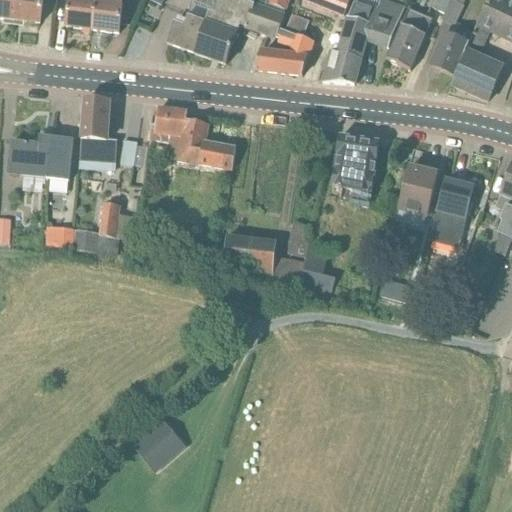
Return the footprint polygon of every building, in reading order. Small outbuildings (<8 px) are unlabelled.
[(0,0),(0,21),(12,23),(14,0),(0,0)] [(14,0),(12,23),(40,26),(43,0),(14,0)] [(69,0),(66,29),(92,32),(96,2),(95,0),(69,0)] [(92,32),(119,35),(122,5),(109,3),(109,0),(95,0),(96,2),(92,32)] [(164,0),(149,0),(149,3),(161,8),(164,0)] [(175,23),(173,27),(167,45),(226,67),(240,28),(276,42),(280,32),(285,17),(264,10),(266,0),(221,0),(216,16),(209,14),(206,24),(188,17),(184,26),(175,23)] [(291,0),(271,0),(269,7),(286,13),(291,0)] [(306,0),(305,4),(344,19),(351,2),(345,0),(306,0)] [(349,21),(348,20),(341,48),(334,46),(330,58),(339,61),(359,67),(365,45),(388,53),(405,9),(381,0),(378,11),(354,5),(349,21)] [(435,0),(431,9),(444,16),(451,1),(452,1),(452,0),(435,0)] [(488,104),(488,103),(502,70),(479,60),(491,33),(511,43),(511,1),(510,0),(490,0),(477,26),(474,35),(473,35),(464,53),(455,79),(452,88),(488,104)] [(447,36),(431,68),(455,79),(464,53),(473,35),(455,28),(465,8),(452,1),(451,1),(444,16),(441,23),(451,28),(448,36),(447,36)] [(411,73),(433,22),(408,11),(386,63),(411,73)] [(305,39),(311,22),(295,16),(289,34),(305,39)] [(290,59),(261,55),(256,73),(302,78),(313,44),(303,41),(285,35),(280,32),(276,42),(280,43),(280,47),(292,51),(290,59)] [(354,87),(354,85),(359,67),(339,61),(330,58),(323,85),(354,87)] [(109,106),(83,104),(83,108),(82,143),(81,164),(118,164),(119,144),(109,143),(109,106)] [(151,130),(150,136),(156,136),(180,139),(205,144),(208,127),(186,123),(187,114),(158,111),(156,130),(151,130)] [(156,136),(150,136),(149,143),(168,145),(166,160),(176,161),(175,163),(199,168),(199,167),(232,173),(236,152),(204,147),(205,144),(180,139),(156,136)] [(331,189),(352,194),(350,206),(369,209),(372,197),(380,145),(339,139),(336,159),(334,174),(331,189)] [(50,143),(52,141),(40,140),(39,148),(12,145),(9,178),(44,182),(46,169),(50,143)] [(73,144),(52,141),(50,143),(46,169),(44,182),(68,185),(73,144)] [(136,167),(139,143),(127,141),(124,165),(136,167)] [(505,259),(506,257),(508,251),(511,243),(511,170),(497,206),(505,210),(501,220),(503,221),(497,235),(501,237),(493,253),(505,259)] [(427,217),(438,178),(437,178),(436,181),(422,177),(423,174),(422,174),(421,175),(408,171),(398,210),(427,217)] [(447,184),(445,183),(439,211),(433,239),(460,245),(473,191),(464,189),(464,188),(463,187),(462,190),(446,185),(447,184)] [(103,206),(97,251),(96,256),(114,257),(118,217),(118,208),(103,206)] [(0,243),(9,244),(10,224),(0,223),(0,243)] [(313,230),(293,225),(285,256),(305,261),(313,230)] [(47,231),(46,247),(45,251),(73,252),(74,232),(47,231)] [(76,234),(75,249),(75,252),(95,254),(96,235),(76,234)] [(227,240),(224,266),(223,277),(239,279),(239,284),(271,288),(270,292),(296,296),(303,265),(275,261),(277,245),(227,240)] [(303,265),(296,296),(329,301),(335,281),(323,277),(328,256),(310,251),(306,265),(303,265)] [(502,261),(492,256),(487,269),(497,273),(502,261)] [(405,308),(408,300),(400,298),(403,289),(386,283),(381,300),(405,308)] [(154,456),(175,438),(162,424),(141,441),(154,456)]
